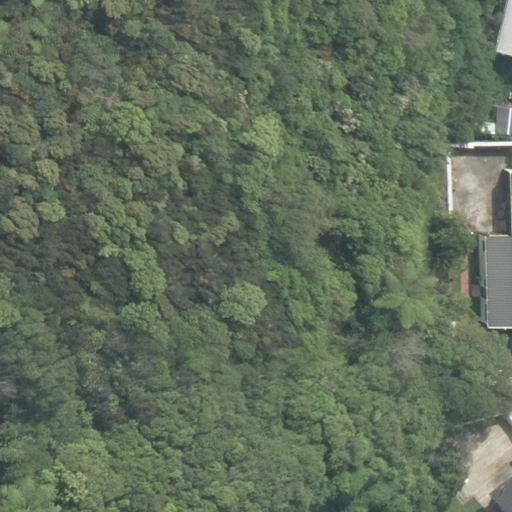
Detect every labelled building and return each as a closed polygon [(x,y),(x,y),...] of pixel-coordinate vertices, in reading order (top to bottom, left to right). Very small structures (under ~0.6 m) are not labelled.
[(511,0),(495,0),(484,51),(511,56),(511,0)] [(465,131),(489,135),(491,120),(467,117),(465,131)] [(507,327),(507,350),(511,349),(511,165),(500,165),(502,235),(479,235),(482,328),(507,327)] [(430,409),(434,428),(472,418),(467,399),(430,409)] [(511,511),(511,473),(481,498),(492,511),(511,511)]
